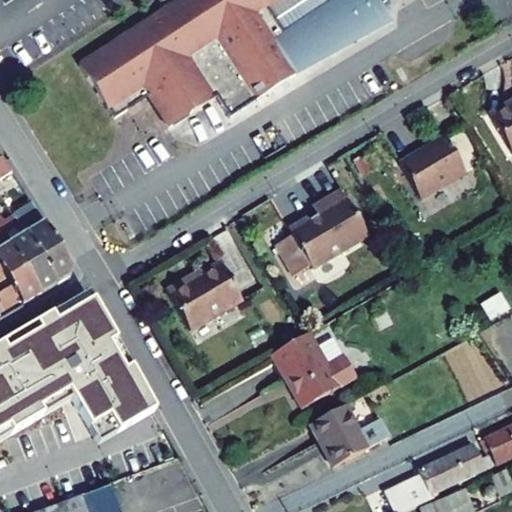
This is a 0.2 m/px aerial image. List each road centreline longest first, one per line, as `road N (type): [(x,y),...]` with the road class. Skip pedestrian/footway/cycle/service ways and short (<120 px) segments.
road 1 (residential): [(511,36),(99,277)]
road 2 (residential): [(99,277),(230,511)]
road 3 (residential): [(0,113),(99,277)]
